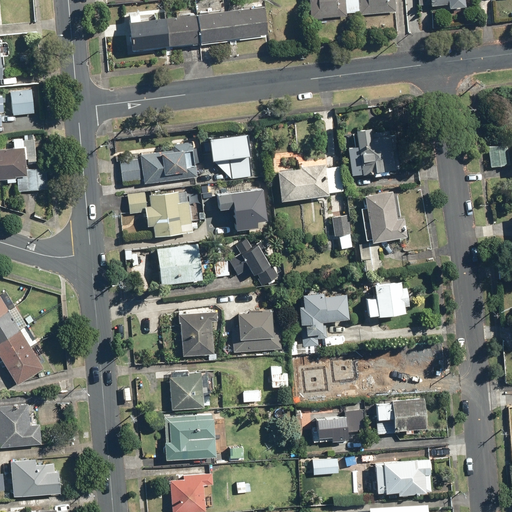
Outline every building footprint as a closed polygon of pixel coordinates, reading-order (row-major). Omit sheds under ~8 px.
[(346,0),(310,0),(312,18),(348,14),(346,0)] [(395,0),(359,0),(360,14),(396,11),(395,0)] [(262,6),(197,14),(200,41),(266,33),(262,6)] [(195,14),(127,21),(130,49),(198,42),(195,14)] [(30,88),(8,90),(10,114),(32,112),(30,88)] [(373,126),(357,128),(364,173),(402,168),(397,133),(391,134),(390,129),(374,131),(373,126)] [(243,133),(205,137),(208,159),(229,177),(257,174),(254,152),(245,153),(243,133)] [(120,181),(141,178),(142,183),(195,175),(190,141),(170,144),(170,148),(137,153),(138,157),(117,160),(120,181)] [(486,146),(488,166),(508,163),(506,144),(486,146)] [(0,148),(0,177),(14,176),(15,191),(46,188),(44,167),(25,169),(23,146),(0,148)] [(301,167),(277,170),(280,199),(330,194),(329,191),(342,190),(339,166),(325,167),(324,163),(301,165),(301,167)] [(261,187),(217,193),(219,207),(230,206),(233,229),(254,226),(252,213),(265,211),(261,187)] [(394,189),(366,194),(374,240),(409,235),(406,217),(399,218),(394,189)] [(144,210),(146,225),(151,224),(153,236),(191,230),(186,200),(177,201),(175,190),(147,194),(148,204),(144,205),(142,191),(124,193),(127,213),(144,210)] [(347,214),(331,216),(333,235),(338,234),(339,247),(352,246),(347,214)] [(237,251),(226,258),(235,274),(248,266),(259,285),(275,275),(255,241),(248,245),(243,237),(233,243),(237,251)] [(378,241),(358,243),(361,271),(381,268),(378,241)] [(196,242),(154,247),(159,283),(200,278),(196,242)] [(352,263),(352,252),(339,252),(339,263),(352,263)] [(224,255),(211,257),(213,275),(226,273),(224,255)] [(399,280),(371,283),(372,296),(364,297),(366,314),(375,313),(375,314),(403,311),(402,304),(407,303),(405,286),(400,287),(399,280)] [(303,304),(297,304),(301,345),(319,344),(318,336),(326,335),(324,318),(347,316),(344,292),(323,294),(322,291),(302,293),(303,304)] [(0,297),(0,356),(16,383),(43,366),(0,297)] [(238,325),(229,326),(232,351),(279,347),(277,322),(271,323),(270,308),(236,311),(238,325)] [(215,310),(178,313),(182,355),(212,352),(210,320),(216,319),(215,310)] [(363,352),(352,354),(354,373),(364,372),(365,382),(412,376),(408,345),(363,351),(363,352)] [(286,364),(269,365),(271,386),(288,385),(286,364)] [(200,374),(167,376),(170,407),(202,405),(200,374)] [(389,402),(375,402),(376,433),(392,432),(392,429),(423,427),(422,397),(389,399),(389,402)] [(27,402),(0,404),(0,444),(40,442),(39,425),(29,426),(27,402)] [(344,415),(314,417),(315,436),(329,435),(329,439),(346,438),(346,430),(366,429),(364,405),(344,406),(344,415)] [(211,413),(162,415),(164,440),(162,440),(163,458),(213,455),(211,413)] [(242,446),(228,447),(228,456),(242,455),(242,446)] [(34,457),(9,459),(12,495),(58,491),(57,470),(53,470),(53,462),(34,463),(34,457)] [(337,457),(311,458),(312,473),(338,471),(337,457)] [(427,458),(372,462),(375,494),(429,490),(427,458)] [(183,477),(168,478),(170,511),(203,509),(201,484),(212,483),(211,472),(182,474),(183,477)] [(237,480),(237,491),(252,491),(252,481),(237,480)]
